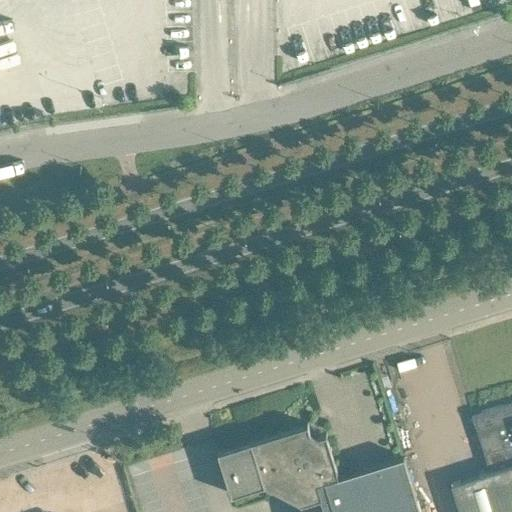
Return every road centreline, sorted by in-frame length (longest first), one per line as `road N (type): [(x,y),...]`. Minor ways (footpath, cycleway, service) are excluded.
road 1 (unclassified): [(0,455),(511,296)]
road 2 (tertiary): [(0,324),(511,168)]
road 3 (tertiary): [(511,109),(0,265)]
road 4 (unclassified): [(0,162),(252,122),(511,40)]
road 5 (unknown): [(252,122),(220,0)]
